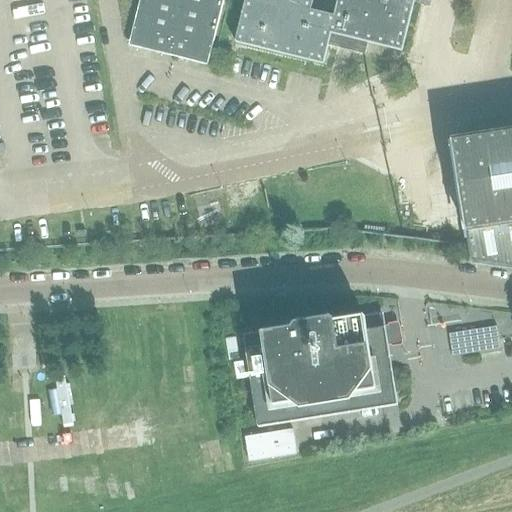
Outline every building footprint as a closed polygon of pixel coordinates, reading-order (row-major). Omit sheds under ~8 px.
[(208,63),(223,0),(139,0),(129,44),(208,63)] [(245,0),(236,41),(323,63),(328,44),(335,15),(334,15),(337,0),(245,0)] [(337,0),(334,15),(335,15),(328,44),(364,53),(367,41),(402,50),(414,2),(430,6),(431,0),(337,0)] [(511,131),(452,141),(470,250),(472,261),(511,266),(511,131)] [(393,401),(379,314),(335,321),(330,317),(296,322),(293,327),(249,334),(263,421),(393,401)] [(245,438),(250,463),(298,453),(293,429),(245,438)]
